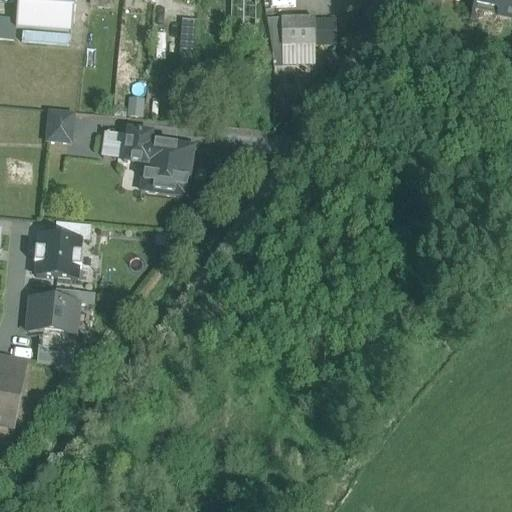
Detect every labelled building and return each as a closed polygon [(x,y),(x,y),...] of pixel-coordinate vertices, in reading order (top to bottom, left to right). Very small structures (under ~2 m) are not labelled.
[(18,0),(18,45),(72,46),(73,0),(18,0)] [(511,0),(475,0),(474,7),(499,12),(498,18),(511,20),(511,0)] [(132,13),(133,2),(131,2),(122,1),(121,20),(134,21),(135,13),(132,13)] [(0,42),(14,44),(15,19),(0,18),(0,42)] [(314,20),(281,21),(282,50),(315,49),(314,22),(314,21),(314,20)] [(281,21),(267,22),(271,50),(282,50),(281,21)] [(196,23),(182,22),(179,58),(193,59),(196,23)] [(336,22),(314,22),(315,49),(337,49),(336,22)] [(273,63),(271,55),(252,55),(252,63),(273,63)] [(75,117),(49,115),(46,146),(72,148),(75,117)] [(192,152),(150,145),(152,137),(130,134),(129,141),(125,165),(146,168),(142,193),(185,200),(192,152)] [(100,161),(125,165),(129,141),(104,137),(100,161)] [(55,242),(81,245),(90,246),(92,230),(56,226),(55,242)] [(55,242),(40,240),(38,252),(36,252),(34,267),(37,267),(35,280),(77,284),(79,272),(82,272),(83,257),(80,257),(81,245),(55,242)] [(55,306),(78,308),(80,297),(55,294),(55,306)] [(55,306),(31,303),(27,335),(44,337),(75,340),(78,308),(55,306)] [(72,373),(75,340),(44,337),(44,341),(39,341),(37,367),(72,373)] [(26,365),(0,359),(0,385),(22,390),(26,365)] [(0,431),(14,434),(22,390),(0,385),(0,431)]
